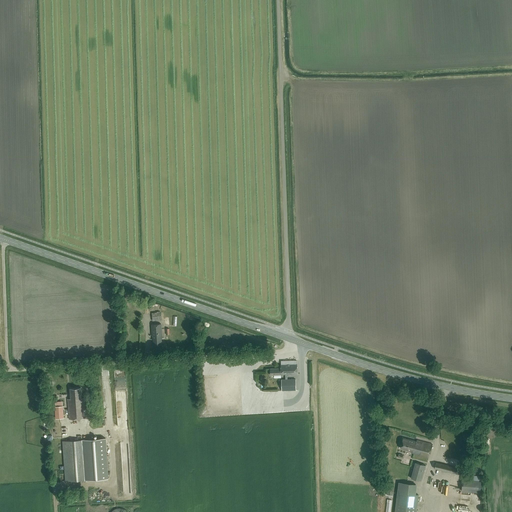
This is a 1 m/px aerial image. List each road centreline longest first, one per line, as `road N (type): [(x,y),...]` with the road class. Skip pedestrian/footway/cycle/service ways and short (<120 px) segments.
road 1 (unclassified): [(288,338),(277,0)]
road 2 (secondary): [(288,338),(2,239)]
road 3 (unclassified): [(7,370),(281,351),(288,338)]
road 4 (secondary): [(288,338),(405,378),(511,398)]
road 5 (unclassified): [(7,370),(2,239)]
